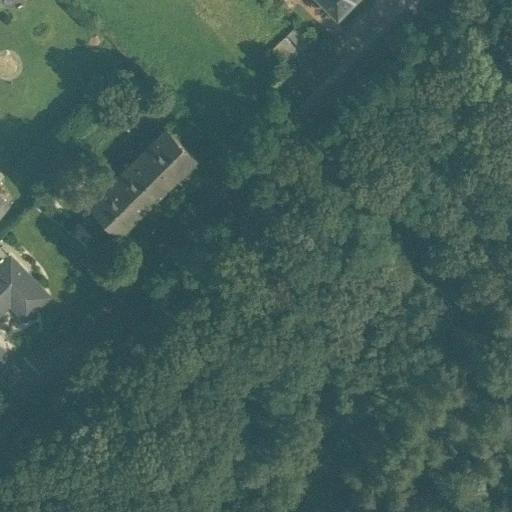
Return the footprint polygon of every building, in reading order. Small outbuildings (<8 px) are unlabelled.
[(324,0),(336,12),(347,0),(324,0)] [(166,125),(138,153),(166,182),(195,154),(166,125)] [(138,153),(89,202),(118,231),(166,182),(138,153)] [(10,256),(0,245),(0,256),(4,261),(10,256)] [(47,293),(10,255),(10,256),(4,261),(0,265),(0,307),(13,295),(28,311),(47,293)]
